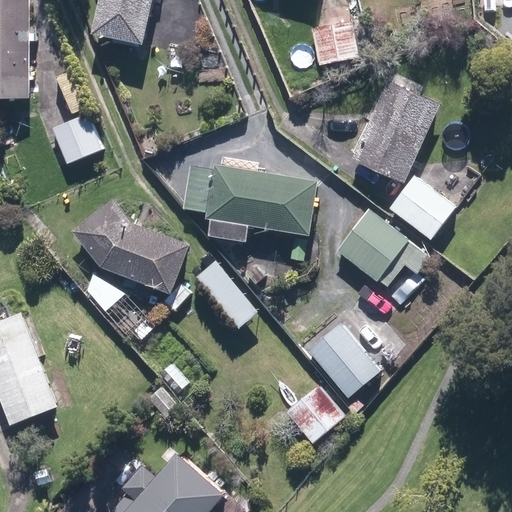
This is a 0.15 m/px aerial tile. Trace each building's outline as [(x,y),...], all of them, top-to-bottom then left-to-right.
[(0,0),(0,101),(32,101),(32,44),(37,44),(37,35),(32,35),(31,0),(0,0)] [(111,51),(138,57),(140,46),(147,47),(156,0),(101,0),(95,37),(114,41),(111,51)] [(313,30),(320,66),(360,58),(353,22),(313,30)] [(89,108),(71,69),(56,76),(73,115),(89,108)] [(353,161),(406,186),(443,106),(390,82),(353,161)] [(55,130),(69,166),(106,152),(91,115),(55,130)] [(212,238),(249,244),(252,226),(312,236),(320,183),(217,167),(209,219),(215,220),(212,238)] [(392,211),(432,242),(457,208),(417,178),(392,211)] [(104,269),(175,295),(193,246),(135,225),(114,198),(73,232),(104,269)] [(380,281),(390,289),(406,267),(418,276),(432,258),(369,210),(337,252),(379,283),(380,281)] [(293,259),(305,261),(309,239),(296,238),(293,259)] [(294,263),(271,260),(269,281),(292,284),(294,263)] [(200,278),(242,329),(260,313),(219,263),(200,278)] [(249,275),(257,285),(267,277),(258,267),(249,275)] [(88,291),(108,312),(128,294),(95,275),(88,291)] [(417,328),(397,309),(384,323),(404,342),(417,328)] [(0,393),(13,427),(61,409),(25,316),(0,325),(0,393)] [(310,351),(349,398),(382,371),(342,324),(310,351)] [(172,362),(158,375),(177,396),(191,384),(172,362)] [(288,412),(307,435),(338,409),(320,387),(288,412)] [(155,405),(166,419),(179,408),(167,394),(155,405)] [(215,511),(228,498),(182,455),(160,480),(147,467),(126,489),(131,495),(114,511),(215,511)]
